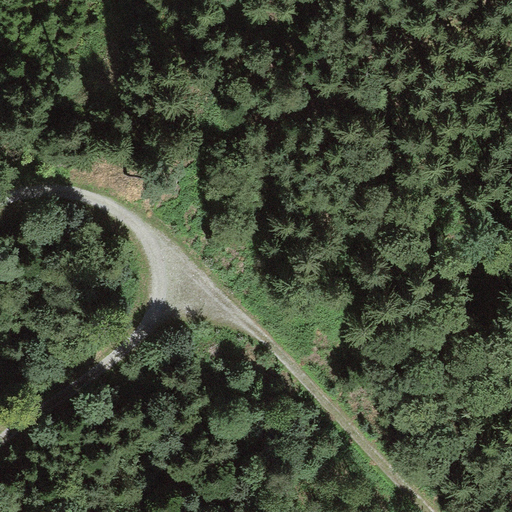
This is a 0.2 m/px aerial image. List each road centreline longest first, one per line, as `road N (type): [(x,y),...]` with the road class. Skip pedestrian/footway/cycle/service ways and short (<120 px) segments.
road 1 (track): [(0,439),(128,344),(148,320),(160,275),(150,249),(108,204),(53,187),(0,197)]
road 2 (track): [(160,275),(256,331),(430,511)]
